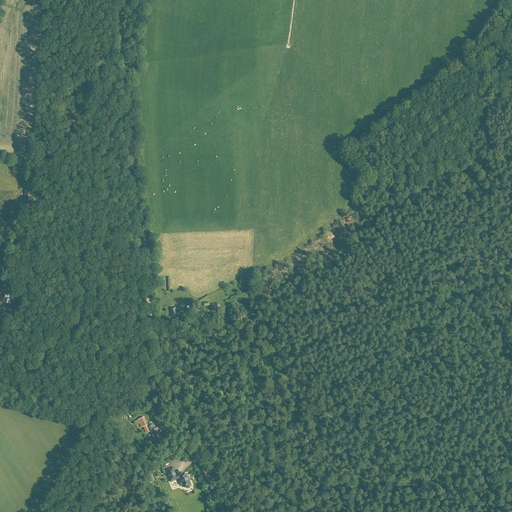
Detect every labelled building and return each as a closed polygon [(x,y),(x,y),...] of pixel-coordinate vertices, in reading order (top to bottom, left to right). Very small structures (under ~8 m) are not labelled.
[(23,202),(33,204),(33,200),(30,199),(31,191),(26,190),(23,202)] [(12,294),(5,292),(3,302),(10,303),(12,294)] [(181,306),(175,308),(174,307),(170,309),(171,314),(170,314),(171,317),(177,315),(177,313),(183,311),(181,306)] [(153,425),(149,427),(155,441),(158,439),(161,438),(158,432),(160,431),(159,427),(154,429),(153,425)] [(172,468),(166,470),(170,481),(176,479),(176,478),(179,477),(180,479),(179,481),(180,484),(182,484),(183,487),(185,486),(186,486),(187,487),(188,487),(189,487),(190,486),(190,485),(190,484),(189,481),(190,480),(188,476),(187,476),(186,474),(184,475),(184,474),(183,474),(181,474),(180,473),(178,474),(178,475),(175,476),(172,468)]
